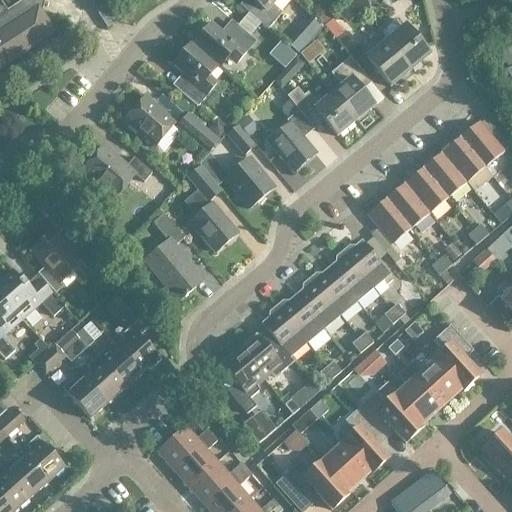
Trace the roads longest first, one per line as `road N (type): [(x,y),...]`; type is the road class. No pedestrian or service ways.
road 1 (residential): [(114,446),(182,370),(190,338),(280,261),(300,211),(431,104),(451,70),(442,16)]
road 2 (residential): [(0,167),(63,125),(192,0)]
